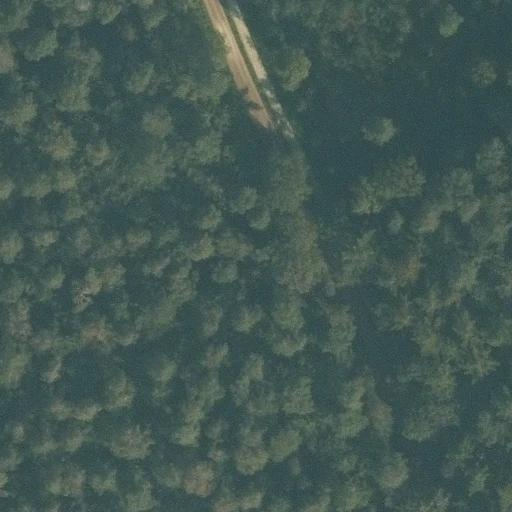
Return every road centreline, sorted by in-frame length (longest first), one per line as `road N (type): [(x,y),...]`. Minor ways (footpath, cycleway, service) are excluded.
road 1 (track): [(210,0),(359,317),(438,511)]
road 2 (track): [(0,59),(142,0)]
